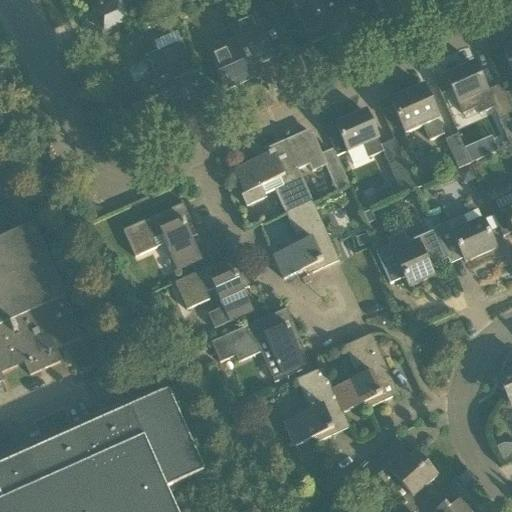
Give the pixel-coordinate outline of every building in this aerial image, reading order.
[(336,43),(365,30),(352,0),(322,0),(297,12),(311,46),(333,36),(336,43)] [(120,2),(95,13),(103,33),(128,22),(120,2)] [(226,92),(255,79),(250,68),(272,59),(254,16),(230,26),(235,39),(226,43),(229,50),(211,58),(226,92)] [(183,76),(194,71),(181,42),(170,46),(183,76)] [(183,76),(170,46),(159,51),(163,62),(152,68),(156,79),(142,85),(141,83),(125,90),(142,129),(154,123),(152,118),(161,114),(163,120),(184,110),(172,81),(183,76)] [(511,48),(503,52),(511,72),(511,48)] [(505,94),(504,94),(501,86),(486,93),(475,65),(446,78),(465,119),(479,113),(481,117),(495,111),(511,145),(511,144),(511,110),(511,109),(511,108),(505,94)] [(443,135),(423,88),(390,102),(405,135),(422,127),(428,141),(443,135)] [(384,152),(381,146),(366,113),(336,126),(353,165),(384,152)] [(235,171),(241,185),(245,194),(261,187),(264,195),(275,191),(285,214),(312,202),(298,170),(309,165),(312,172),(326,166),(313,135),(299,141),(297,137),(258,154),(261,159),(235,171)] [(445,141),(457,171),(471,165),(464,150),(458,135),(445,141)] [(492,138),(464,150),(471,165),(498,153),(497,151),(492,138)] [(403,160),(389,166),(401,195),(415,188),(403,160)] [(306,242),(273,257),(283,280),(310,269),(312,274),(339,262),(312,202),(285,214),(295,237),(303,234),(306,242)] [(195,232),(183,205),(123,232),(135,259),(158,249),(154,241),(162,237),(177,271),(201,260),(190,234),(195,232)] [(511,208),(505,212),(494,217),(502,235),(511,230),(511,208)] [(433,228),(434,232),(447,260),(450,266),(451,266),(448,259),(461,254),(465,263),(495,250),(482,221),(467,227),(462,216),(447,222),(433,228)] [(64,299),(33,229),(0,243),(0,383),(2,383),(2,382),(0,377),(0,374),(24,364),(30,377),(60,363),(54,350),(80,339),(63,299),(64,299)] [(405,279),(409,288),(433,278),(427,266),(435,263),(436,265),(447,260),(434,232),(415,241),(417,245),(395,255),(391,246),(375,253),(390,285),(405,279)] [(214,289),(229,323),(253,313),(241,286),(247,284),(235,257),(175,284),(187,311),(209,301),(206,293),(214,289)] [(298,337),(287,310),(211,343),(220,363),(236,356),(239,364),(261,355),(264,363),(273,359),(280,376),(305,365),(293,339),(298,337)] [(398,396),(371,336),(371,335),(344,348),(355,370),(362,366),(366,375),(332,390),(343,414),(369,402),(371,408),(398,396)] [(343,414),(332,390),(323,369),(308,376),(297,380),(302,393),(310,390),(318,407),(284,423),(294,446),(320,435),(323,441),(350,429),(342,414),(343,414)] [(511,407),(511,371),(497,378),(511,408),(511,407)] [(0,511),(176,511),(167,491),(205,474),(169,392),(140,405),(137,398),(67,429),(61,417),(39,427),(44,439),(0,458),(0,511)] [(275,439),(265,445),(271,456),(281,450),(275,439)] [(372,464),(380,473),(382,475),(387,470),(413,499),(437,478),(416,454),(410,460),(396,443),(372,464)] [(436,496),(417,511),(466,511),(459,503),(449,511),(436,496)]
